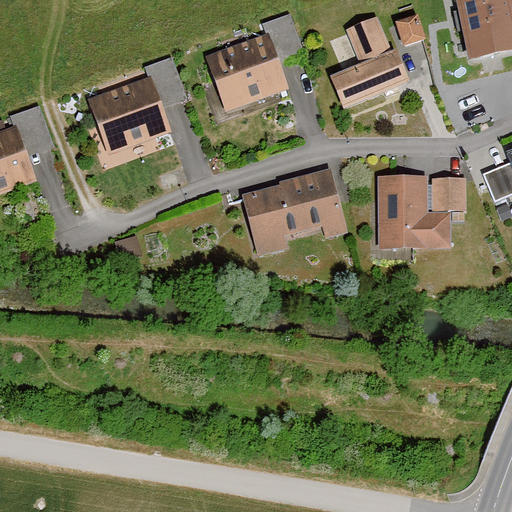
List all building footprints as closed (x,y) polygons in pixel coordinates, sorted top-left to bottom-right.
[(511,0),(455,0),(460,22),(511,11),(511,0)] [(511,11),(460,22),(468,64),(511,55),(511,11)] [(418,15),(396,23),(404,47),(426,40),(418,15)] [(224,113),(288,90),(278,64),(303,55),(289,16),(262,26),(266,36),(204,59),(224,113)] [(395,53),(391,55),(377,19),(347,31),(361,66),(332,78),(344,109),(408,84),(395,53)] [(109,154),(169,133),(160,109),(184,100),(169,59),(145,68),(149,79),(90,100),(109,154)] [(0,194),(36,182),(27,157),(52,148),(38,108),(9,118),(13,129),(0,133),(0,194)] [(510,164),(484,176),(496,202),(511,194),(511,154),(507,157),(510,164)] [(279,189),(244,197),(258,256),(286,249),(283,237),(322,227),(325,238),(346,233),(331,171),(278,184),(279,189)] [(426,178),(378,178),(378,249),(449,249),(449,213),(426,213),(426,178)] [(466,179),(432,179),(432,212),(465,212),(466,179)]
